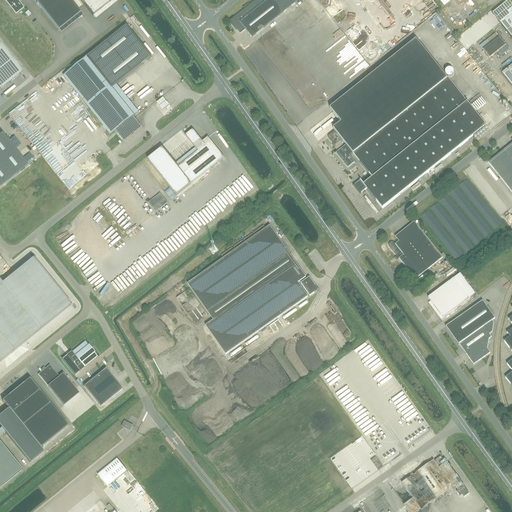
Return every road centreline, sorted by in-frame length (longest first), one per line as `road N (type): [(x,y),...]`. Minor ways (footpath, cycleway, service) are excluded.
road 1 (unclassified): [(366,240),(210,18)]
road 2 (unclassified): [(511,445),(366,240)]
road 3 (unclassified): [(232,511),(153,413),(91,308)]
road 4 (unclassified): [(226,83),(35,235)]
road 5 (tertiary): [(345,253),(226,83)]
road 6 (tertiary): [(463,420),(345,253)]
road 7 (unclassified): [(366,240),(511,119)]
road 8 (unclassified): [(463,420),(339,511)]
road 9 (unclassified): [(0,111),(94,35)]
